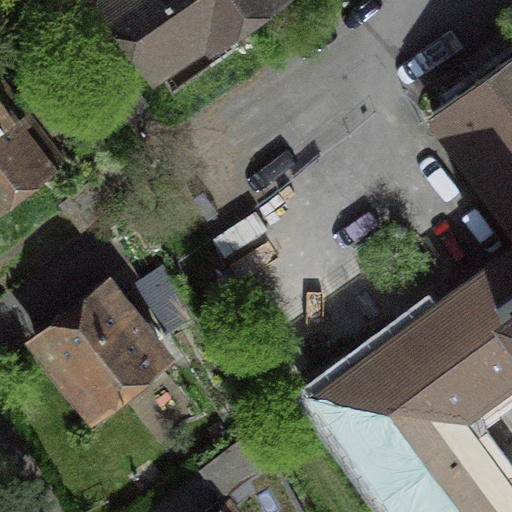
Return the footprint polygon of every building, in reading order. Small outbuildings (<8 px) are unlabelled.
[(283,0),(98,0),(156,81),(206,46),(210,52),(283,0)] [(511,46),(428,107),(511,230),(511,239),(477,265),(511,312),(511,46)] [(117,62),(92,80),(118,117),(143,99),(117,62)] [(0,87),(0,204),(57,159),(0,87)] [(135,186),(113,158),(58,202),(81,230),(135,186)] [(169,263),(141,276),(165,328),(194,315),(169,263)] [(511,385),(511,312),(477,265),(306,389),(396,511),(511,511),(511,472),(470,416),(511,385)] [(110,268),(25,334),(91,417),(176,351),(110,268)] [(230,488),(232,491),(205,511),(306,511),(278,459),(230,488)]
